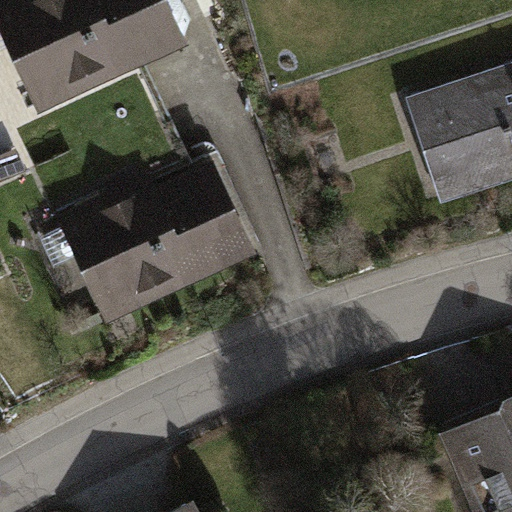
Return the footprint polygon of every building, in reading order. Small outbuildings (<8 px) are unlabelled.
[(0,0),(0,28),(39,113),(190,43),(169,0),(0,0)] [(511,178),(511,59),(407,95),(443,201),(511,178)] [(151,171),(60,213),(109,319),(257,251),(214,158),(157,184),(151,171)] [(501,401),(438,427),(473,511),(511,511),(511,387),(505,391),(501,401)] [(201,511),(194,497),(164,511),(201,511)]
